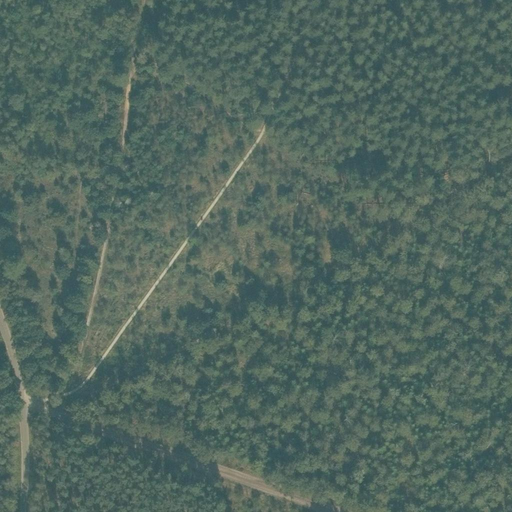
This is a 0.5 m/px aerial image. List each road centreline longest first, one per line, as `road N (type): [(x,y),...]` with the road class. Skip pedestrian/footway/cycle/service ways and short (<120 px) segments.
road 1 (track): [(60,396),(96,289),(137,52)]
road 2 (track): [(60,396),(98,390),(329,274)]
road 3 (track): [(62,416),(329,511)]
road 4 (track): [(329,274),(511,157)]
road 5 (unclassified): [(22,511),(22,404),(0,327)]
